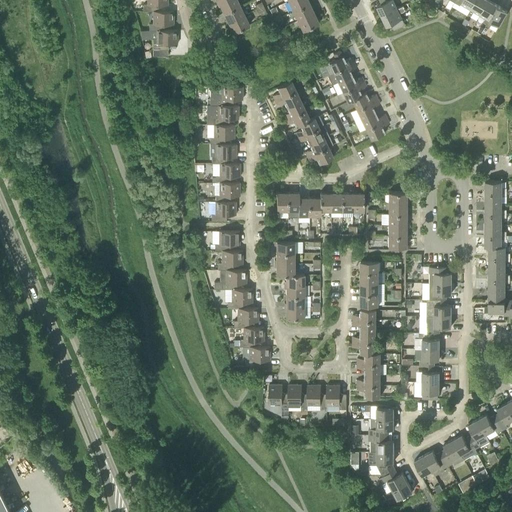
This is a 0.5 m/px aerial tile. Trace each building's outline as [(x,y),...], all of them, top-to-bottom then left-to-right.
[(147,0),(147,4),(143,4),(143,11),(153,11),(158,11),(159,10),(158,10),(158,4),(168,5),(167,0),(147,0)] [(237,0),(224,0),(218,3),(219,7),(221,6),(224,13),(240,5),(237,0)] [(308,0),(289,0),(293,10),(309,3),(308,0)] [(377,6),(382,16),(397,8),(393,0),(388,0),(387,1),(386,0),(380,0),(382,3),(377,6)] [(455,0),(455,2),(460,5),(461,3),(471,8),(475,0),(455,0)] [(468,13),(469,13),(472,15),(474,11),(480,14),(488,0),(475,0),(471,8),(468,13)] [(487,24),(498,5),(489,0),(488,0),(480,14),(486,17),(483,22),(487,24)] [(309,3),(293,10),(298,20),(314,12),(309,3)] [(240,5),(224,13),(227,19),(225,19),(227,23),(245,14),(240,5)] [(404,5),(397,8),(382,16),(387,26),(391,23),(394,29),(406,24),(403,18),(402,18),(400,13),(406,10),(404,5)] [(498,5),(487,24),(486,25),(489,27),(493,22),(499,25),(508,11),(498,5)] [(273,15),(275,19),(281,16),(279,12),(276,6),(270,9),(273,15)] [(174,11),(159,10),(158,11),(153,11),(153,23),(149,23),(149,30),(157,30),(164,30),(164,24),(174,24),(174,11)] [(314,12),(298,20),(303,30),(319,22),(314,12)] [(245,14),(227,23),(228,26),(230,25),(233,32),(249,24),(245,14)] [(177,30),(164,30),(157,30),(157,42),(153,42),(153,49),(168,49),(168,43),(177,43),(177,30)] [(342,55),(336,58),(329,62),(334,72),(355,62),(352,57),(345,60),(343,55),(342,55)] [(332,84),(338,81),(352,75),(350,70),(357,66),(355,62),(334,72),(327,75),(332,84)] [(303,81),(311,78),(308,72),(301,76),(303,81)] [(364,81),(362,76),(355,80),(352,75),(338,81),(343,91),(364,81)] [(275,100),(296,90),(291,80),(277,86),(280,92),(273,95),(275,100)] [(362,94),(361,94),(359,89),(366,86),(364,81),(343,91),(348,101),(352,99),(362,94)] [(211,99),(211,105),(233,105),(233,99),(242,99),(242,86),(222,85),(222,94),(220,94),(219,95),(219,96),(211,96),(211,99)] [(301,100),(296,90),(275,100),(277,105),(284,101),(287,107),(301,100)] [(357,109),(378,99),(375,94),(368,97),(366,92),(361,94),(362,94),(352,99),(357,109)] [(357,109),(361,118),(375,112),(373,107),(380,103),(378,99),(357,109)] [(301,100),(287,107),(289,111),(282,115),(284,119),(305,109),(301,100)] [(238,105),(233,105),(211,105),(210,117),(214,117),(214,124),(229,124),(229,118),(238,118),(238,105)] [(305,109),(284,119),(286,124),(293,121),(296,126),(300,124),(310,119),(305,109)] [(366,128),(387,118),(385,113),(378,117),(375,112),(361,118),(366,128)] [(319,114),(310,119),(300,124),(303,129),(296,132),(298,137),(323,124),(319,114)] [(366,128),(371,138),(385,131),(382,126),(389,123),(387,118),(366,128)] [(234,124),(229,124),(214,124),(214,137),(210,137),(210,144),(216,144),(216,143),(225,143),(225,137),(234,137),(234,124)] [(323,124),(298,137),(300,141),(307,138),(310,143),(328,134),(323,124)] [(328,134),(310,143),(312,148),(305,152),(307,156),(328,146),(333,144),(328,134)] [(236,143),(225,143),(216,143),(216,144),(216,156),(212,156),(212,163),(220,163),(227,163),(227,162),(227,156),(236,157),(236,143)] [(328,146),(307,156),(310,161),(317,157),(319,163),(333,156),(328,146)] [(240,162),(227,162),(227,163),(220,163),(219,175),(216,175),(216,182),(219,182),(219,181),(231,181),(231,176),(240,176),(240,162)] [(486,180),(486,191),(507,191),(507,187),(502,187),(502,180),(486,180)] [(231,182),(231,181),(219,181),(219,182),(219,194),(215,194),(215,200),(231,201),(231,195),(240,195),(240,182),(231,182)] [(320,192),(320,197),(320,210),(331,210),(331,190),(327,190),(327,192),(320,192)] [(331,190),(331,210),(342,210),(342,192),(335,192),(335,190),(331,190)] [(342,192),(342,210),(352,210),(353,190),(349,190),(349,192),(342,192)] [(353,190),(352,210),(364,210),(364,192),(356,192),(356,190),(353,190)] [(388,202),(406,202),(406,191),(388,191),(388,202)] [(507,191),(486,191),(486,202),(502,202),(502,195),(507,196),(507,191)] [(288,210),(288,192),(277,192),(277,209),(288,210)] [(288,192),(288,210),(288,217),(298,217),(298,214),(298,210),(299,210),(299,196),(299,192),(288,192)] [(309,215),(309,197),(299,196),(299,210),(298,210),(298,214),(309,215)] [(320,197),(309,197),(309,215),(320,215),(320,210),(320,197)] [(231,201),(215,200),(215,213),(211,213),(211,220),(226,220),(226,214),(236,214),(236,201),(231,201)] [(406,213),(406,202),(388,202),(388,213),(406,213)] [(502,202),(486,202),(485,213),(507,213),(507,209),(502,209),(502,202)] [(406,213),(388,213),(388,224),(406,224),(406,213)] [(507,213),(485,213),(485,224),(502,224),(502,217),(507,217),(507,213)] [(388,234),(406,235),(406,224),(388,224),(388,234)] [(502,224),(485,224),(485,234),(507,235),(507,231),(502,231),(502,224)] [(215,250),(222,250),(222,249),(230,249),(230,244),(239,244),(239,230),(219,230),(219,243),(215,243),(215,244),(215,250)] [(406,246),(406,235),(388,234),(388,246),(406,246)] [(507,235),(485,234),(485,245),(502,245),(502,239),(507,239),(507,235)] [(276,252),(294,252),(294,241),(275,241),(275,245),(276,245),(276,252)] [(506,245),(502,245),(485,245),(485,246),(489,246),(489,256),(510,257),(510,252),(506,252),(506,245)] [(230,250),(230,249),(222,249),(222,250),(222,262),(218,262),(218,269),(226,269),(233,269),(233,263),(242,263),(242,250),(230,250)] [(274,263),(294,263),(294,252),(276,252),(276,259),(274,259),(274,263)] [(510,257),(489,256),(489,267),(506,267),(506,261),(510,261),(510,257)] [(361,271),(379,271),(379,260),(361,260),(361,271)] [(294,274),(294,273),(294,263),(274,263),(274,266),(276,266),(276,274),(286,274),(294,274)] [(430,282),(452,282),(452,271),(447,271),(447,266),(430,266),(430,272),(430,282)] [(506,267),(489,267),(489,278),(510,278),(510,274),(505,274),(506,267)] [(246,269),(233,269),(226,269),(226,281),(222,281),(222,288),(232,288),(237,288),(237,282),(246,282),(246,269)] [(361,282),(379,282),(379,271),(361,271),(361,282)] [(284,284),(304,285),(304,273),(294,273),(294,274),(286,274),(286,281),(284,281),(284,284)] [(489,289),(505,289),(505,282),(510,282),(510,278),(489,278),(489,289)] [(379,293),(379,282),(361,282),(361,293),(379,293)] [(452,282),(430,282),(430,298),(446,299),(446,293),(452,293),(452,282)] [(286,295),(304,295),(304,285),(284,284),(284,288),(286,288),(286,295)] [(252,288),(237,288),(232,288),(232,301),(228,301),(228,308),(238,308),(238,307),(243,307),(243,301),(252,301),(252,288)] [(505,299),(505,291),(505,289),(489,289),(489,299),(505,299)] [(379,293),(361,293),(361,304),(379,304),(379,293)] [(304,306),(304,295),(286,295),(286,302),(284,302),(284,306),(304,306)] [(446,299),(430,298),(427,298),(427,315),(451,315),(452,304),(446,304),(446,299)] [(505,299),(489,299),(489,306),(485,306),(485,311),(505,311),(505,299)] [(304,306),(284,306),(284,310),(286,310),(286,317),(304,317),(304,306)] [(258,307),(243,307),(238,307),(238,308),(238,320),(234,320),(234,327),(243,327),(243,326),(249,326),(249,321),(258,321),(258,307)] [(353,319),(376,319),(376,308),(361,308),(361,314),(353,314),(353,319)] [(451,315),(427,315),(427,332),(435,332),(440,332),(440,326),(451,326),(451,315)] [(361,330),(376,330),(376,319),(353,319),(353,324),(361,325),(361,330)] [(264,326),(249,326),(243,326),(243,327),(243,339),(234,339),(234,346),(239,346),(249,346),(254,346),(255,340),(264,340),(264,326)] [(353,341),(376,341),(376,330),(361,330),(361,336),(353,336),(353,341)] [(423,348),(440,348),(440,337),(435,337),(435,332),(427,332),(419,332),(419,337),(423,337),(423,348)] [(376,352),(376,341),(353,341),(353,346),(360,346),(360,352),(365,352),(376,352)] [(270,346),(254,346),(249,346),(249,358),(245,358),(245,365),(260,365),(260,359),(270,359),(270,346)] [(440,348),(423,348),(417,348),(416,359),(420,359),(420,365),(429,365),(434,365),(434,359),(439,359),(440,348)] [(357,363),(381,363),(381,352),(376,352),(365,352),(365,357),(357,357),(357,363)] [(365,374),(381,374),(381,363),(357,363),(357,368),(365,368),(365,374)] [(434,365),(429,365),(429,370),(423,370),(423,381),(439,381),(439,370),(434,370),(434,365)] [(381,384),(381,374),(365,374),(365,379),(357,379),(357,384),(381,384)] [(439,381),(423,381),(423,398),(436,398),(436,392),(439,392),(439,381)] [(289,408),(289,404),(289,393),(288,393),(283,393),(283,384),(269,384),(269,404),(282,404),(282,408),(289,408)] [(289,384),(288,393),(289,393),(289,404),(301,404),(301,408),(308,408),(308,404),(308,393),(302,393),(302,384),(289,384)] [(327,423),(327,404),(327,393),(321,393),(321,384),(308,384),(308,393),(308,404),(316,404),(316,423),(327,423)] [(327,384),(327,393),(327,404),(340,404),(340,408),(347,408),(347,393),(340,393),(340,384),(327,384)] [(381,384),(357,384),(357,389),(365,389),(365,395),(380,395),(381,384)] [(259,400),(264,412),(270,409),(264,398),(259,400)] [(511,418),(511,411),(507,402),(497,407),(500,412),(495,414),(497,419),(502,417),(505,422),(511,418)] [(377,417),(394,417),(394,407),(377,407),(377,417)] [(487,413),(478,418),(486,433),(494,428),(497,433),(503,430),(497,419),(495,414),(490,417),(487,413)] [(377,417),(371,417),(371,428),(369,428),(369,434),(389,434),(389,428),(394,428),(394,417),(377,417)] [(490,440),(486,433),(478,418),(468,423),(474,433),(469,436),(475,448),(490,440)] [(377,450),(394,450),(394,440),(389,440),(389,434),(369,434),(369,440),(377,440),(377,450)] [(453,439),(461,454),(471,448),(463,434),(453,439)] [(441,451),(448,465),(454,462),(455,464),(464,459),(461,454),(453,439),(444,444),(446,448),(441,451)] [(424,454),(432,469),(435,475),(444,470),(443,468),(448,465),(441,451),(436,454),(434,449),(424,454)] [(387,461),(394,461),(394,450),(377,450),(369,450),(369,464),(377,464),(382,474),(390,470),(391,471),(395,469),(393,464),(387,467),(387,461)] [(432,469),(424,454),(415,460),(423,474),(432,469)] [(499,459),(498,457),(497,455),(489,458),(492,463),(499,459)] [(395,469),(391,471),(391,472),(379,478),(382,483),(388,479),(393,489),(408,481),(403,471),(398,474),(395,469)] [(408,481),(393,489),(398,498),(413,490),(408,481)] [(435,488),(437,492),(443,489),(440,484),(434,486),(435,488)] [(0,511),(7,511),(10,510),(0,489),(0,511)] [(384,494),(379,497),(382,502),(387,499),(384,494)]
